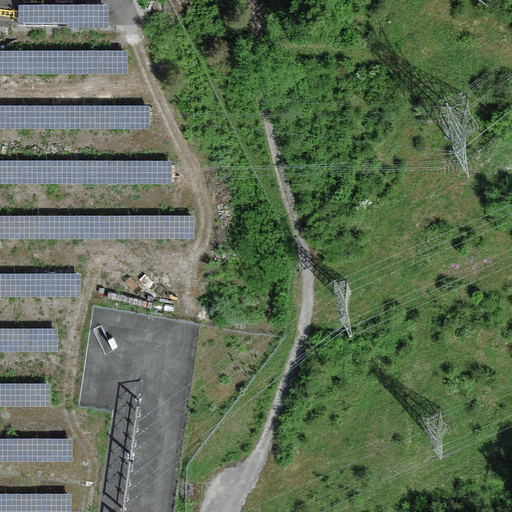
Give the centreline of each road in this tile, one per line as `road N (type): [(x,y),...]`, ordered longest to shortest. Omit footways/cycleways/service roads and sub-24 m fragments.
road 1 (track): [(225,511),(276,423),(304,339),(307,289),(251,0)]
road 2 (track): [(436,420),(294,470),(244,475)]
